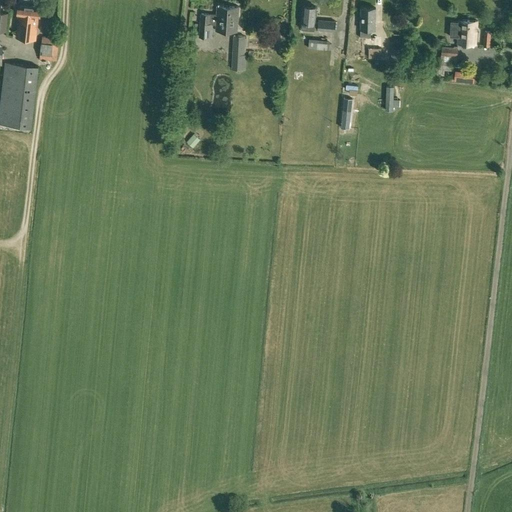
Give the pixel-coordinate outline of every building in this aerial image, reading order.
[(18,13),(19,14),(16,37),(36,39),(39,16),(40,16),(41,7),(40,7),(39,5),(34,5),(32,6),(19,5),(18,13)] [(200,37),(212,38),(212,24),(216,24),(216,30),(238,32),(240,7),(217,5),(217,15),(202,14),(200,37)] [(314,30),(318,30),(318,23),(315,23),(316,7),(304,6),(302,23),(302,29),(314,30)] [(380,8),(363,8),(363,34),(380,34),(380,8)] [(318,23),(318,30),(335,32),(336,21),(319,19),(318,23)] [(457,44),(476,45),(478,21),(459,19),(459,22),(451,21),(450,36),(458,37),(457,44)] [(246,69),(246,54),(245,54),(246,36),(233,35),(232,69),(246,69)] [(42,36),(40,59),(57,61),(60,38),(42,36)] [(363,39),(363,57),(385,57),(384,38),(363,39)] [(309,48),(330,50),(330,41),(310,39),(309,48)] [(441,55),(457,57),(458,48),(457,48),(458,47),(454,47),(454,48),(442,46),(441,55)] [(392,48),(391,59),(402,60),(402,48),(392,48)] [(0,103),(0,124),(32,129),(39,66),(5,62),(0,103)] [(463,73),(455,72),(454,81),(462,82),(463,73)] [(197,96),(203,95),(200,84),(194,85),(197,96)] [(394,87),(387,86),(386,111),(393,111),(393,106),(400,106),(400,99),(393,99),(394,87)] [(352,99),(343,98),(340,127),(349,128),(352,99)] [(193,146),(200,139),(194,133),(187,141),(193,146)]
